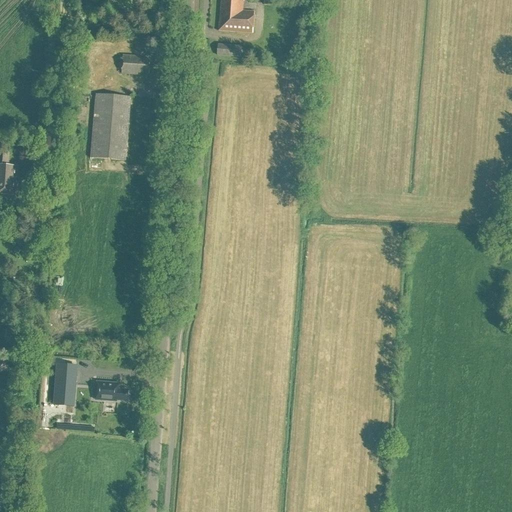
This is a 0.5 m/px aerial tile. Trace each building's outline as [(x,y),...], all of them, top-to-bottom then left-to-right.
[(221,0),(219,31),(253,34),(255,12),(243,11),(243,0),(221,0)] [(218,45),(217,56),(241,58),(242,47),(218,45)] [(138,76),(138,74),(149,74),(150,60),(139,59),(139,57),(123,56),(122,74),(138,76)] [(95,95),(90,158),(125,161),(130,97),(95,95)] [(69,114),(81,115),(82,106),(70,105),(69,114)] [(0,197),(14,199),(17,167),(7,166),(8,154),(0,152),(0,197)] [(18,219),(30,220),(32,200),(19,199),(18,219)] [(57,357),(53,397),(73,399),(76,359),(57,357)] [(120,384),(97,382),(95,401),(117,402),(117,401),(127,402),(128,390),(120,390),(120,384)]
